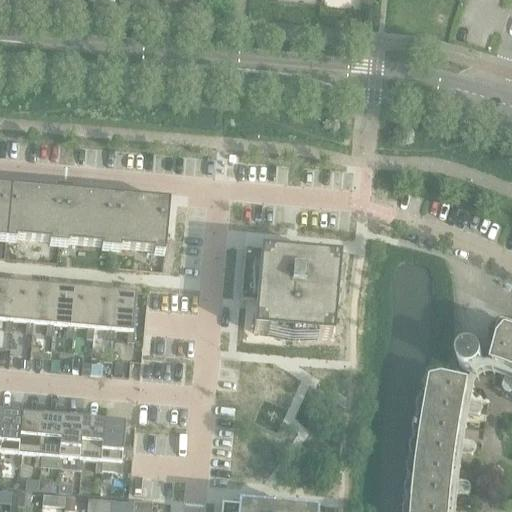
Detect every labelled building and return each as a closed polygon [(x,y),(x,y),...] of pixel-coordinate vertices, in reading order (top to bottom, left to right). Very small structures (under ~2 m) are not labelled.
[(6,241),(5,246),(15,247),(16,244),(49,247),(49,250),(58,251),(59,245),(63,197),(43,195),(44,188),(31,187),(31,194),(10,192),(6,241)] [(0,245),(5,246),(6,241),(10,192),(0,191),(0,245)] [(59,245),(58,251),(67,252),(68,249),(102,252),(101,255),(110,256),(111,250),(115,201),(95,200),(96,192),(84,191),(83,198),(63,197),(59,245)] [(111,250),(110,256),(120,256),(120,253),(154,256),(154,259),(164,260),(164,257),(165,257),(169,206),(157,205),(147,204),(148,197),(136,196),(135,203),(115,201),(111,250)] [(285,254),(276,253),(244,251),(240,303),(256,304),(253,335),(330,342),(337,265),(297,261),(298,245),(297,245),(296,261),(286,260),(285,255),(285,254)] [(13,285),(0,284),(0,323),(6,324),(5,334),(12,336),(13,324),(9,324),(13,285)] [(9,324),(13,324),(26,326),(25,336),(32,338),(33,326),(30,326),(33,287),(13,285),(9,324)] [(30,326),(33,326),(47,327),(46,337),(52,340),(53,328),(50,328),(53,289),(33,287),(30,326)] [(50,328),(53,328),(67,329),(66,339),(73,342),(74,330),(70,330),(74,291),(53,289),(50,328)] [(70,330),(74,330),(87,331),(86,341),(93,343),(94,332),(91,331),(94,293),(74,291),(70,330)] [(111,333),(114,295),(94,293),(91,331),(94,332),(108,333),(107,343),(113,345),(114,334),(111,333)] [(111,333),(114,334),(128,335),(127,345),(134,347),(135,335),(133,335),(136,296),(114,295),(111,333)] [(511,334),(505,333),(504,334),(503,335),(502,337),(501,338),(501,340),(501,342),(501,344),(502,345),(495,371),(495,372),(511,377),(511,334)] [(471,374),(473,378),(484,371),(482,368),(483,365),(484,362),(483,358),(482,355),(480,353),(478,352),(475,350),(472,349),(469,349),(467,350),(466,350),(464,351),(463,352),(461,354),(460,355),(460,357),(459,359),(459,361),(459,364),(459,365),(460,367),(461,369),(463,371),(465,372),(467,373),(469,374),(471,374)] [(450,511),(451,510),(453,490),(455,469),(458,449),(461,429),(465,409),(469,388),(443,382),(442,380),(441,379),(439,378),(437,378),(435,378),(434,378),(432,379),(430,380),(426,402),(425,405),(423,406),(422,408),(420,409),(420,412),(420,414),(420,416),(421,418),(422,420),(421,426),(420,427),(418,428),(417,430),(416,432),(416,435),(417,437),(418,439),(419,440),(418,447),(416,448),(415,449),(414,451),(413,453),(413,456),(414,458),(415,460),(416,461),(415,468),(414,469),(412,470),(411,472),(411,475),(411,477),(411,479),(412,481),(414,482),(413,489),(411,490),(410,492),(409,494),(408,496),(408,498),(409,500),(410,502),(412,503),(411,510),(409,511),(408,511),(450,511)] [(22,419),(1,417),(0,431),(0,455),(1,456),(14,457),(14,467),(20,469),(21,458),(18,457),(22,419)] [(18,457),(21,458),(35,459),(34,469),(41,471),(42,460),(38,459),(42,420),(22,419),(18,457)] [(54,471),(61,473),(62,461),(59,461),(62,422),(42,420),(38,459),(42,460),(41,471),(54,472),(54,471)] [(62,461),(61,473),(74,474),(75,472),(81,475),(82,463),(79,463),(82,424),(62,422),(59,461),(62,461)] [(95,474),(101,477),(103,465),(99,465),(103,426),(82,424),(79,463),(82,463),(96,464),(95,474)] [(103,465),(101,477),(115,478),(115,476),(122,479),(123,466),(121,466),(124,428),(103,426),(99,465),(103,465)] [(123,451),(122,462),(131,463),(132,452),(123,451)] [(0,504),(13,505),(13,495),(0,494),(0,504)] [(274,511),(275,503),(274,503),(258,505),(258,509),(238,507),(221,505),(220,511),(274,511)]
